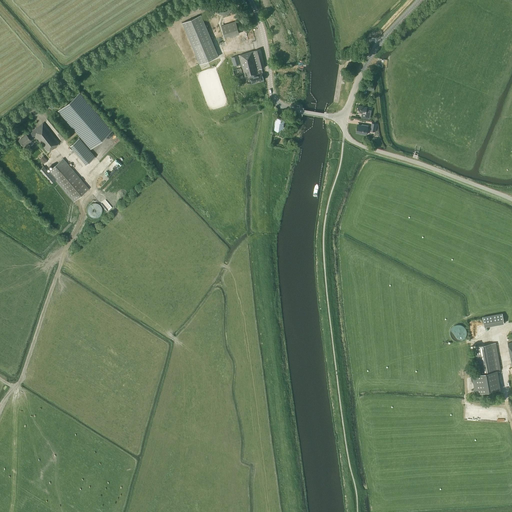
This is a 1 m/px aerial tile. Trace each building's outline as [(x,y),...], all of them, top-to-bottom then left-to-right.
[(218,56),(201,14),(182,22),(200,64),(218,56)] [(239,33),(236,21),(221,25),(225,37),(239,33)] [(265,67),(260,49),(231,57),(235,69),(242,67),(245,80),(251,78),(252,83),(264,80),(262,72),(263,72),(262,68),(265,67)] [(243,75),(241,68),(233,70),(235,77),(243,75)] [(80,92),(57,111),(90,149),(112,130),(80,92)] [(367,106),(358,105),(357,112),(362,112),(361,118),(370,119),(371,110),(366,109),(367,106)] [(285,119),(276,117),(274,130),(278,130),(279,130),(283,128),(283,127),(285,119)] [(47,152),(59,142),(43,123),(27,136),(26,134),(19,140),(23,146),(31,139),(30,139),(34,136),(47,152)] [(364,125),(357,124),(356,132),(366,134),(368,125),(364,125)] [(95,157),(79,138),(70,145),(86,164),(95,157)] [(89,189),(63,158),(47,171),(44,166),(39,170),(51,184),(55,180),(73,202),(89,189)] [(483,316),(485,326),(505,322),(503,312),(483,316)] [(500,369),(496,342),(474,346),(479,373),(497,370),(500,369)] [(501,389),(497,370),(479,373),(472,374),(475,393),(501,389)]
